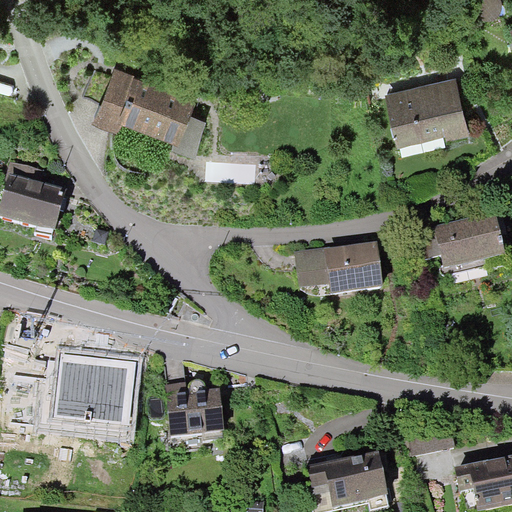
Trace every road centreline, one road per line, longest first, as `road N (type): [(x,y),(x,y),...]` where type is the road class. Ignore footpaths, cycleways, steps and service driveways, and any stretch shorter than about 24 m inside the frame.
road 1 (residential): [(165,258),(188,237),(325,231),(408,212),(511,163)]
road 2 (residential): [(165,258),(97,196),(10,0)]
road 3 (residential): [(246,360),(511,409)]
road 4 (residential): [(0,293),(246,360)]
road 5 (residential): [(246,360),(245,329),(165,258)]
